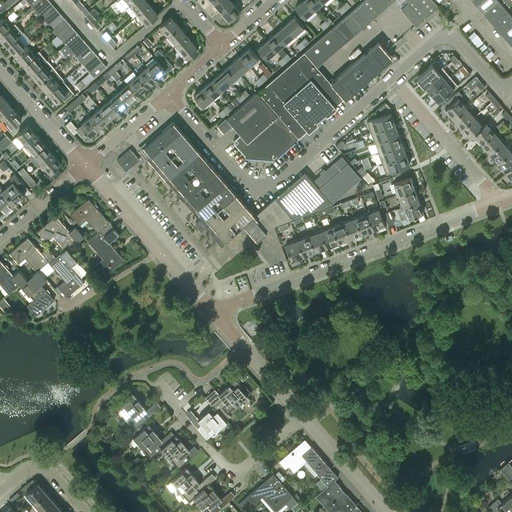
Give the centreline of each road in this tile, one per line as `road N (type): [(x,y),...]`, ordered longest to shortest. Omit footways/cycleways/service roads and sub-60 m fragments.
road 1 (residential): [(164,95),(259,190),(446,30),(504,97),(511,90)]
road 2 (residential): [(211,311),(497,204)]
road 3 (residential): [(302,416),(236,476),(162,391)]
road 4 (tertiary): [(211,311),(85,165)]
road 5 (tertiary): [(302,416),(211,311)]
road 6 (tertiary): [(85,165),(0,68)]
road 7 (tertiary): [(385,511),(302,416)]
